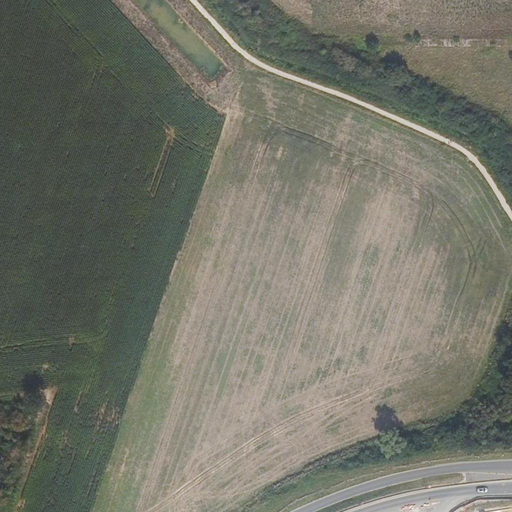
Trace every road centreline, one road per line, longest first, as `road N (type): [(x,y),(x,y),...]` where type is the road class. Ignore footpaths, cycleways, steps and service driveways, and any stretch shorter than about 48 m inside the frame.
road 1 (primary): [(511,465),(393,477),(298,511)]
road 2 (primary): [(366,511),(431,494),(511,486)]
